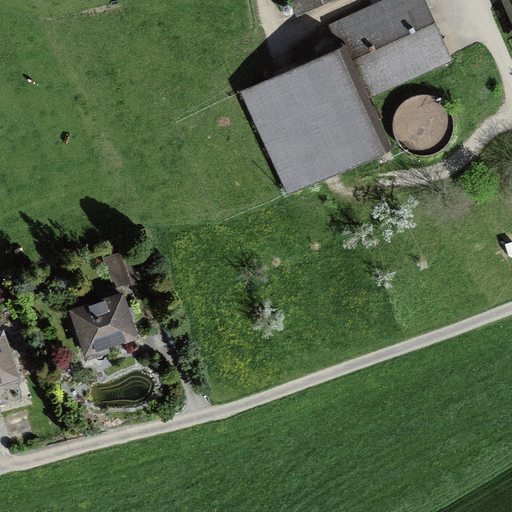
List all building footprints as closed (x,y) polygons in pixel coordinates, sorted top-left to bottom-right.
[(291,189),(391,144),(368,94),(451,56),(425,0),(379,0),(334,21),(344,42),(245,88),(291,189)] [(295,0),(300,10),(322,0),(295,0)] [(121,280),(139,274),(130,249),(112,256),(121,280)] [(106,344),(135,334),(122,294),(73,310),(86,348),(105,342),(106,344)] [(0,378),(15,374),(1,332),(0,332),(0,378)]
